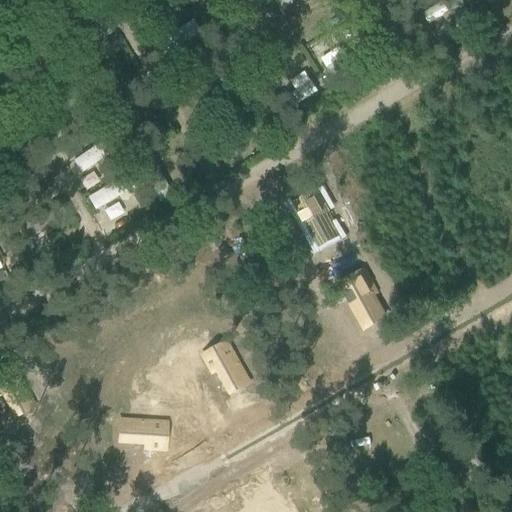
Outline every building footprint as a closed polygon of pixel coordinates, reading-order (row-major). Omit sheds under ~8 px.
[(410,26),(441,11),(436,1),(405,16),(410,26)] [(477,7),(471,11),(476,21),(482,18),(477,7)] [(221,30),(209,38),(217,50),(229,43),(221,30)] [(321,51),(299,59),(304,70),(325,62),(321,51)] [(61,61),(49,68),(55,78),(67,71),(61,61)] [(71,152),(50,163),(58,177),(79,166),(71,152)] [(146,188),(133,195),(141,208),(153,200),(146,188)] [(316,189),(291,203),(316,247),(337,235),(326,215),(329,213),(316,189)] [(249,234),(205,257),(215,278),(236,268),(238,272),(262,259),(249,234)] [(362,270),(338,284),(362,328),(383,316),(372,296),(376,294),(362,270)] [(225,342),(201,356),(212,374),(216,372),(219,376),(229,394),(240,388),(241,389),(248,384),(225,342)] [(11,365),(0,370),(0,395),(1,395),(3,399),(4,398),(14,417),(25,411),(25,412),(33,408),(11,365)] [(118,421),(117,443),(143,444),(143,450),(164,451),(166,424),(118,421)]
